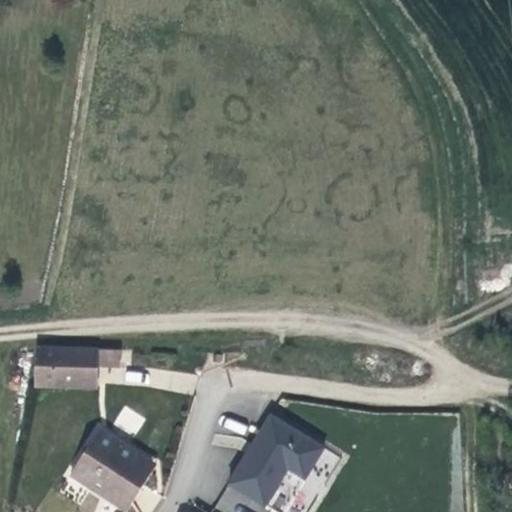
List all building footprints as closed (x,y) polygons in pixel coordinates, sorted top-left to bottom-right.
[(100,353),(40,350),(39,389),(100,391),(100,371),(100,355),(100,353)] [(121,370),(121,354),(100,355),(100,371),(121,370)] [(326,448),(271,416),(230,485),(267,507),(290,469),(308,480),(326,448)] [(109,490),(135,506),(154,475),(137,464),(141,456),(102,432),(74,477),(105,496),(109,490)] [(137,464),(154,475),(159,467),(141,456),(137,464)] [(130,511),(131,511),(135,506),(109,490),(105,496),(130,511)]
